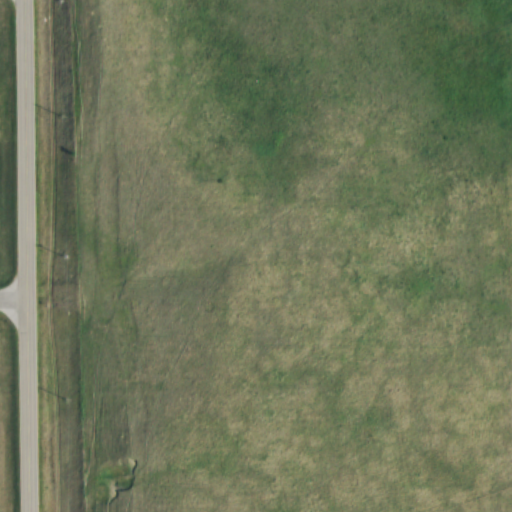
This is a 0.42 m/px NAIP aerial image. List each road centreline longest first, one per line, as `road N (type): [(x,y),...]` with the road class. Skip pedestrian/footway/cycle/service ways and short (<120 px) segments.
road 1 (tertiary): [(34,306),(34,0)]
road 2 (tertiary): [(36,511),(34,306)]
